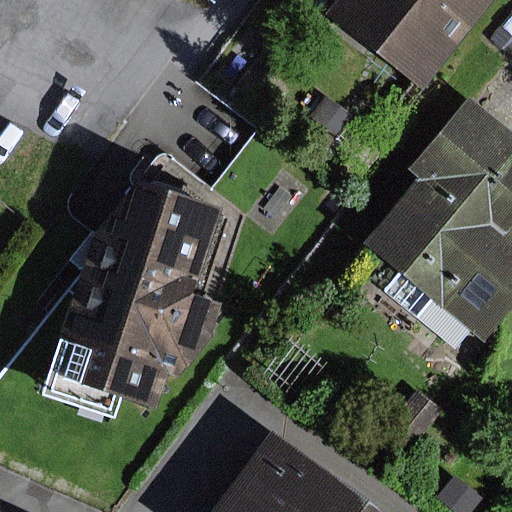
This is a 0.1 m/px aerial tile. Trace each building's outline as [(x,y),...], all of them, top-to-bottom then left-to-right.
[(330,0),(318,16),(416,92),(487,0),(330,0)] [(410,176),(354,243),(391,274),(377,291),(412,319),(426,301),(476,343),(511,299),(511,221),(508,218),(511,213),(511,138),(495,125),(460,96),(400,168),(410,176)] [(352,118),(322,97),(306,120),(335,141),(352,118)] [(183,296),(211,209),(124,181),(86,231),(50,340),(64,344),(53,379),(147,409),(159,374),(171,378),(205,342),(216,307),(183,296)] [(292,197),(278,187),(262,210),(276,220),(292,197)] [(439,411),(413,391),(382,431),(408,451),(439,411)] [(511,452),(511,447),(477,423),(426,495),(450,511),(495,511),(511,488),(511,487),(496,476),(511,452)] [(341,511),(350,500),(255,432),(197,511),(341,511)] [(366,511),(350,500),(341,511),(366,511)]
